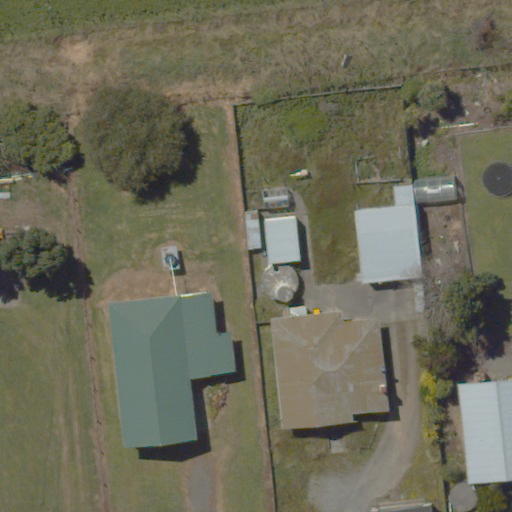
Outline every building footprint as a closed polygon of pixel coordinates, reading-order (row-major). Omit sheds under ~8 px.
[(395,202),(352,204),(356,284),(427,281),(422,182),(395,183),(395,202)] [(302,297),(295,209),(260,212),(267,300),(302,297)] [(192,398),(189,368),(237,364),(234,329),(213,331),(208,283),(106,291),(119,443),(209,435),(206,397),(192,398)] [(349,408),(398,405),(391,304),(269,312),(276,426),(350,420),(349,408)] [(511,334),(485,336),(487,374),(511,372),(511,334)] [(511,474),(511,372),(487,374),(463,375),(468,477),(511,474)] [(438,511),(438,503),(375,505),(374,511),(438,511)]
